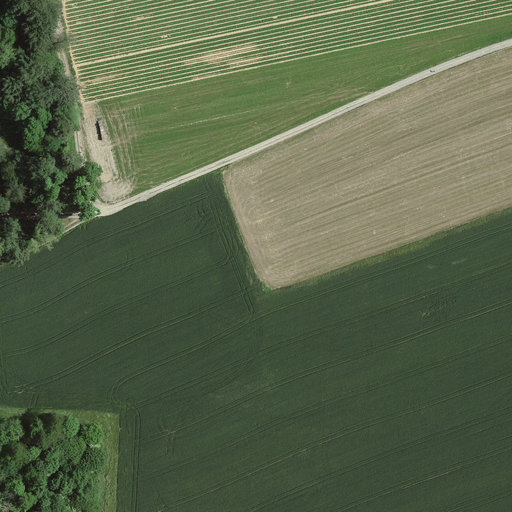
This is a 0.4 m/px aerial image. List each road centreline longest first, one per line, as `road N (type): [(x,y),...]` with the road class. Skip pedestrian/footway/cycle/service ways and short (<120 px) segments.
road 1 (track): [(92,213),(511,43)]
road 2 (track): [(92,213),(59,0)]
